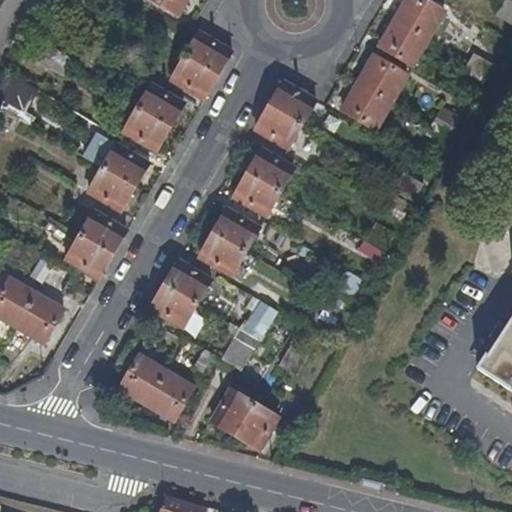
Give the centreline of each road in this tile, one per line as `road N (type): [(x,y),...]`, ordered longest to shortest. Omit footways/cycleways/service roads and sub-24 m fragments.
road 1 (residential): [(267,38),(42,432)]
road 2 (secondary): [(42,432),(356,511)]
